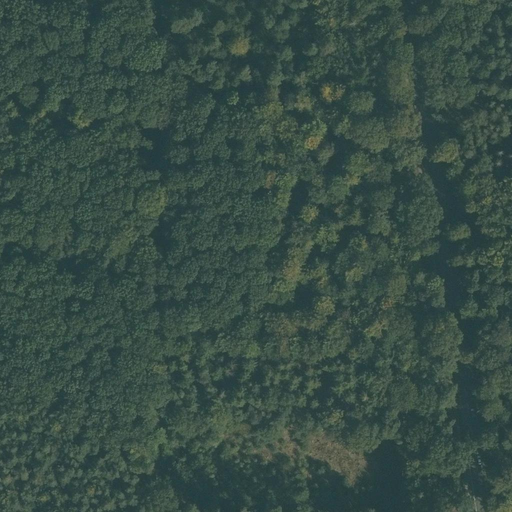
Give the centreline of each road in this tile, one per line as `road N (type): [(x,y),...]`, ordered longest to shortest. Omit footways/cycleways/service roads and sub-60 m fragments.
road 1 (secondary): [(408,0),(484,511)]
road 2 (track): [(166,0),(160,511)]
road 3 (track): [(49,0),(166,41)]
